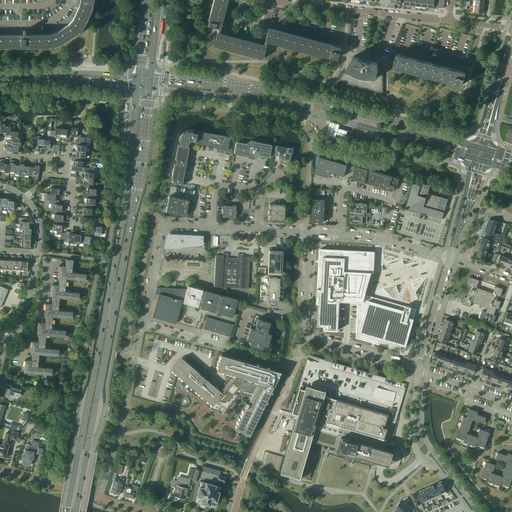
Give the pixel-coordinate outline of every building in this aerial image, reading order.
[(79,6),(73,19),(83,26),(84,24),(90,13),(92,7),(92,0),(77,0),(77,5),(79,5),(80,5),(79,6)] [(213,0),(208,21),(208,22),(209,22),(208,26),(216,28),(216,29),(218,29),(219,29),(221,21),(222,21),(227,0),(213,0)] [(434,0),(434,8),(438,9),(438,7),(444,8),(444,0),(434,0)] [(83,26),(73,19),(73,20),(69,24),(68,25),(57,32),(55,33),(51,34),(49,34),(26,35),(26,31),(23,31),(21,31),(21,32),(16,32),(16,35),(1,35),(1,36),(0,36),(0,46),(2,46),(2,47),(50,47),(54,46),(59,45),(63,43),(75,35),(79,32),(82,28),(83,26)] [(265,41),(267,41),(332,59),(332,58),(337,59),(338,52),(342,53),(343,50),(343,49),(331,46),(332,45),(331,45),(328,44),(269,28),(268,28),(265,41)] [(217,32),(213,46),(214,46),(262,59),(266,46),(217,33),(217,32)] [(458,70),(397,54),(393,67),(394,67),(458,84),(458,85),(459,83),(463,84),(467,71),(462,70),(462,71),(458,70)] [(345,74),(344,73),(339,81),(382,93),(382,71),(378,70),(378,63),(372,61),(372,63),(371,62),(368,62),(368,60),(363,59),(363,61),(360,60),(359,59),(360,58),(354,56),(346,69),(347,69),(345,74)] [(10,135),(10,130),(14,131),(15,122),(11,122),(11,126),(5,125),(5,124),(5,123),(1,123),(0,126),(1,126),(0,131),(0,132),(6,132),(6,134),(5,134),(10,135),(9,135),(10,135)] [(340,124),(330,122),(326,137),(336,140),(337,135),(345,137),(347,131),(339,129),(340,124)] [(71,130),(71,136),(78,137),(78,141),(84,142),(84,141),(85,140),(87,140),(87,137),(81,137),(81,132),(82,129),(81,128),(78,128),(72,127),(71,130)] [(55,137),(61,137),(61,128),(55,128),(55,131),(51,130),(50,138),(55,138),(55,137)] [(71,130),(61,128),(61,137),(66,138),(66,142),(70,143),(71,136),(71,130)] [(178,144),(178,145),(189,147),(188,147),(189,142),(191,141),(196,142),(197,133),(193,132),(193,130),(192,130),(191,129),(190,129),(189,130),(188,130),(186,130),(185,130),(184,131),(183,132),(183,131),(184,133),(183,134),(182,134),(181,135),(181,136),(180,137),(180,138),(179,139),(179,140),(179,141),(180,141),(179,145),(178,145),(178,144)] [(11,141),(13,141),(20,142),(20,137),(20,138),(18,137),(19,131),(14,131),(10,130),(10,135),(11,135),(11,141)] [(198,131),(197,133),(196,142),(195,144),(228,150),(230,150),(232,142),(233,137),(198,131)] [(353,132),(347,131),(345,137),(344,142),(350,143),(353,132)] [(38,147),(43,148),(44,139),(45,137),(35,136),(33,151),(37,151),(38,147)] [(55,138),(50,138),(50,140),(44,139),(43,148),(49,148),(49,150),(53,151),(55,138)] [(78,145),(77,151),(86,152),(87,142),(84,141),(84,142),(78,141),(76,140),(76,145),(78,145)] [(236,143),(234,153),(235,154),(248,157),(254,159),(259,155),(269,157),(270,156),(272,146),(271,144),(254,141),(255,140),(251,140),(246,143),(237,142),(236,143)] [(13,141),(12,147),(10,147),(10,146),(10,147),(8,146),(7,151),(18,152),(19,146),(21,146),(21,142),(20,142),(13,141)] [(175,163),(174,164),(186,166),(187,164),(186,164),(189,147),(178,145),(175,160),(176,160),(176,159),(177,160),(176,164),(175,164),(175,163)] [(292,153),(293,148),(288,147),(288,148),(276,145),(274,155),(279,156),(278,157),(279,158),(280,158),(279,163),(289,165),(291,153),(292,153)] [(72,160),(74,161),(74,160),(82,161),(82,157),(85,158),(86,152),(77,151),(76,157),(72,156),(72,160)] [(319,156),(316,166),(317,166),(315,173),(329,177),(329,176),(333,177),(334,173),(344,176),(347,165),(338,162),(335,161),(334,161),(327,159),(327,158),(319,156)] [(0,170),(5,171),(5,172),(9,173),(9,171),(10,164),(6,164),(6,162),(4,162),(4,160),(5,160),(5,159),(0,159),(0,161),(0,170)] [(19,174),(19,172),(20,165),(14,165),(14,163),(14,161),(15,161),(15,160),(10,160),(10,164),(9,171),(15,172),(15,173),(15,174),(19,174)] [(83,172),(84,167),(82,167),(83,161),(82,161),(74,160),(74,161),(73,166),(72,166),(71,170),(83,172)] [(24,175),(29,175),(30,166),(24,166),(24,164),(20,163),(20,165),(19,172),(25,173),(25,174),(24,174),(24,175)] [(186,166),(174,164),(172,179),(172,178),(173,179),(172,183),(183,185),(183,183),(183,182),(186,166)] [(30,166),(29,175),(33,176),(33,175),(33,174),(39,174),(40,166),(35,165),(36,165),(36,167),(30,166)] [(94,169),(84,167),(83,172),(84,172),(85,172),(84,178),(93,179),(95,179),(95,175),(94,175),(94,169)] [(362,183),(363,183),(364,184),(365,183),(393,191),(395,186),(397,187),(400,179),(393,177),(393,176),(388,175),(383,174),(379,173),(379,172),(378,172),(378,173),(374,172),(374,171),(369,170),(370,170),(369,170),(358,167),(358,168),(357,168),(358,169),(357,173),(356,173),(357,174),(355,178),(354,178),(355,178),(355,180),(362,182),(362,183)] [(79,187),(87,188),(89,188),(90,184),(93,185),(93,179),(84,178),(84,183),(80,183),(79,187)] [(51,183),(50,193),(56,194),(59,195),(60,189),(64,189),(64,185),(51,183)] [(418,185),(413,183),(405,209),(442,220),(448,199),(428,193),(430,186),(421,183),(420,186),(418,186),(418,185)] [(87,188),(87,194),(83,193),(82,197),(87,198),(95,199),(97,199),(98,189),(89,188),(87,188)] [(49,203),(52,204),(54,204),(59,204),(59,200),(55,200),(56,194),(50,193),(47,193),(45,193),(45,198),(44,199),(44,203),(49,203)] [(165,202),(165,204),(166,206),(167,206),(166,211),(186,215),(187,210),(188,210),(190,209),(190,207),(189,205),(188,205),(189,200),(169,196),(168,201),(167,201),(165,202)] [(81,207),(84,208),(91,208),(92,205),(95,205),(95,199),(87,198),(86,204),(82,203),(81,207)] [(324,200),(313,199),(312,222),(323,222),(324,200)] [(8,209),(8,210),(11,210),(11,212),(14,212),(14,213),(17,213),(18,206),(18,203),(15,202),(15,200),(9,200),(8,209)] [(354,212),(350,212),(350,224),(363,224),(363,221),(366,221),(366,218),(367,218),(367,203),(354,203),(354,212)] [(51,213),(54,214),(55,214),(64,215),(65,215),(66,211),(62,211),(62,205),(59,204),(54,204),(52,204),(51,213)] [(269,219),(284,220),(285,205),(269,204),(269,209),(268,209),(268,214),(269,214),(269,219)] [(222,217),(235,218),(236,214),(235,214),(235,210),(236,210),(236,206),(223,205),(222,217)] [(84,208),(83,213),(79,213),(78,217),(88,218),(89,214),(92,215),(92,208),(91,208),(84,208)] [(57,220),(56,224),(62,225),(66,225),(67,221),(66,221),(62,221),(63,215),(64,215),(55,214),(54,214),(54,220),(57,220)] [(18,217),(17,221),(19,221),(18,224),(20,224),(20,227),(21,227),(30,228),(31,221),(28,221),(29,219),(25,219),(25,218),(18,217)] [(487,223),(485,228),(487,228),(485,232),(487,232),(486,235),(485,235),(499,240),(502,241),(503,241),(504,238),(505,236),(508,227),(509,224),(506,223),(505,226),(502,235),(501,238),(500,237),(497,235),(498,234),(494,232),(496,227),(498,227),(499,224),(498,223),(498,222),(490,219),(488,223),(487,223)] [(96,226),(95,229),(95,232),(95,235),(101,235),(101,233),(106,234),(108,223),(102,222),(102,226),(96,226)] [(60,239),(64,239),(65,233),(61,232),(62,225),(56,224),(53,224),(53,230),(57,230),(56,234),(61,235),(60,239)] [(75,234),(74,243),(84,244),(85,235),(85,231),(81,230),(81,231),(81,235),(75,234)] [(64,242),(74,243),(75,234),(69,233),(69,232),(65,231),(65,233),(64,239),(64,242)] [(85,235),(84,244),(90,245),(90,242),(94,242),(95,235),(95,232),(91,232),(91,236),(85,235)] [(167,234),(164,248),(170,247),(170,248),(199,248),(199,245),(203,245),(203,236),(167,234)] [(483,237),(481,244),(489,246),(491,243),(493,244),(494,241),(498,243),(499,240),(485,235),(485,238),(484,237),(484,238),(483,237)] [(481,244),(479,250),(487,253),(487,252),(489,246),(481,244)] [(317,288),(317,296),(318,296),(317,303),(319,303),(319,304),(319,306),(318,325),(325,326),(325,329),(338,330),(339,310),(340,301),(343,301),(359,302),(358,305),(362,305),(362,304),(365,295),(366,293),(362,292),(363,289),(365,289),(366,286),(365,285),(368,273),(371,274),(372,272),(374,272),(375,252),(373,252),(371,252),(369,251),(365,251),(364,251),(360,251),(359,251),(355,251),(353,251),(351,251),(346,250),(340,250),(339,250),(335,250),(333,250),(330,249),(328,249),(324,249),(322,249),(320,249),(319,271),(319,280),(318,288),(317,288)] [(268,272),(281,273),(282,251),(269,250),(268,272)] [(487,253),(479,250),(477,256),(485,259),(486,255),(489,256),(490,253),(487,252),(487,253)] [(158,295),(152,317),(176,323),(176,322),(182,301),(183,302),(183,303),(198,307),(198,306),(201,307),(200,307),(215,312),(216,311),(218,312),(233,317),(238,299),(227,296),(228,291),(226,291),(226,287),(234,288),(248,288),(250,257),(243,256),(243,254),(238,254),(237,258),(235,258),(230,258),(228,258),(228,253),(223,253),(222,255),(216,255),(214,287),(223,287),(223,291),(213,290),(213,289),(212,289),(212,288),(211,288),(210,288),(209,288),(208,288),(207,289),(206,289),(206,290),(203,290),(203,289),(188,285),(187,289),(185,289),(157,287),(155,294),(158,295)] [(7,260),(6,270),(13,271),(13,269),(14,260),(14,256),(11,255),(11,260),(7,260)] [(501,265),(504,266),(507,257),(501,255),(498,263),(502,264),(502,265),(501,265)] [(58,278),(59,278),(66,279),(86,281),(86,280),(84,280),(85,274),(86,274),(72,272),(73,260),(66,259),(66,266),(59,265),(58,278)] [(269,292),(268,292),(268,302),(271,302),(271,303),(275,303),(276,302),(279,303),(279,297),(278,297),(278,296),(280,296),(280,294),(279,294),(279,292),(280,292),(280,290),(279,289),(280,288),(281,288),(281,285),(280,285),(280,278),(277,278),(277,277),(273,276),(272,277),(269,277),(269,287),(268,287),(268,288),(269,289),(269,292)] [(476,304),(488,308),(486,312),(482,311),(479,318),(493,323),(496,316),(494,315),(496,308),(498,309),(499,309),(498,309),(501,302),(501,301),(497,300),(498,296),(501,296),(500,296),(503,289),(495,286),(493,293),(477,287),(479,281),(480,280),(469,277),(464,291),(469,293),(467,297),(465,296),(465,297),(462,304),(470,307),(470,306),(472,300),(477,301),(476,304)] [(51,297),(53,297),(59,298),(79,299),(78,299),(78,293),(80,293),(65,291),(66,279),(59,278),(59,285),(52,284),(51,297)] [(0,307),(0,306),(3,300),(3,301),(5,296),(6,293),(8,289),(8,290),(8,289),(0,285),(0,307)] [(358,305),(357,337),(400,350),(401,345),(406,346),(414,319),(413,318),(416,309),(411,308),(412,307),(406,305),(406,306),(365,295),(362,304),(362,305),(358,305)] [(44,316),(46,316),(53,316),(72,318),(71,317),(71,312),(73,312),(73,311),(58,310),(59,298),(53,297),(52,304),(46,303),(44,316)] [(38,335),(39,335),(46,335),(65,337),(66,336),(64,336),(64,331),(66,331),(66,330),(51,329),(53,316),(46,316),(45,323),(39,322),(38,335)] [(207,317),(203,329),(230,337),(233,325),(207,317)] [(267,332),(270,322),(258,318),(255,329),(251,327),(247,340),(251,341),(250,345),(263,349),(264,345),(268,346),(271,334),(271,333),(267,332)] [(446,319),(444,324),(453,327),(455,322),(446,319)] [(444,324),(442,329),(451,332),(453,327),(444,324)] [(477,330),(475,335),(484,338),(485,333),(486,329),(478,326),(477,330)] [(449,337),(441,334),(439,340),(447,343),(449,337)] [(31,353),(32,354),(39,354),(59,356),(59,355),(57,355),(58,350),(59,350),(59,349),(45,348),(46,335),(39,335),(38,341),(32,341),(31,353)] [(475,335),(473,340),(481,343),(480,343),(482,344),(484,338),(475,335)] [(498,338),(496,343),(505,346),(507,341),(498,338)] [(472,340),(470,345),(479,348),(480,343),(481,343),(473,340),(472,340)] [(494,348),(496,349),(496,348),(503,351),(505,346),(496,343),(494,348)] [(479,348),(470,345),(468,350),(477,353),(479,348)] [(496,349),(494,353),(502,356),(504,351),(503,351),(496,348),(496,349)] [(433,352),(432,356),(434,356),(432,360),(438,362),(441,354),(436,352),(435,352),(433,352)] [(502,356),(494,353),(492,359),(500,362),(502,356)] [(39,354),(32,354),(32,360),(25,360),(24,372),(52,375),(52,374),(50,374),(51,369),(52,369),(52,368),(38,367),(39,354)] [(182,358),(171,370),(178,376),(177,377),(179,378),(180,377),(183,380),(180,383),(192,394),(195,391),(199,394),(198,395),(199,396),(200,395),(201,396),(200,397),(202,398),(203,397),(204,399),(203,400),(205,401),(206,400),(212,405),(210,409),(218,411),(218,410),(222,413),(221,414),(222,415),(240,393),(251,397),(248,402),(246,401),(243,406),(245,407),(235,428),(249,435),(255,425),(261,412),(263,408),(263,407),(265,407),(266,405),(264,405),(265,403),(267,403),(268,401),(266,401),(267,400),(268,400),(269,398),(268,398),(269,396),(270,396),(271,395),(270,394),(270,393),(272,393),(273,392),(271,391),(272,389),(274,390),(274,388),(273,387),(280,373),(281,371),(268,368),(269,366),(267,365),(266,367),(261,365),(261,364),(259,363),(259,365),(250,362),(251,361),(249,360),(248,362),(221,354),(216,369),(233,374),(223,386),(222,385),(224,387),(220,391),(217,388),(218,387),(216,385),(215,387),(213,385),(214,384),(213,383),(212,384),(182,358)] [(438,362),(443,364),(446,355),(441,354),(438,362)] [(395,414),(398,415),(407,384),(308,355),(308,357),(299,386),(395,414)] [(443,364),(448,366),(451,357),(446,355),(443,364)] [(448,366),(453,368),(456,359),(451,357),(448,366)] [(453,368),(458,369),(461,361),(456,359),(453,368)] [(463,371),(464,370),(466,363),(461,361),(458,369),(463,371)] [(464,370),(469,372),(472,363),(466,362),(466,363),(464,370)] [(472,363),(469,372),(474,374),(477,365),(472,363)] [(481,376),(486,378),(490,370),(484,368),(481,376)] [(486,378),(491,380),(492,380),(494,373),(495,371),(490,370),(486,378)] [(491,381),(496,383),(499,374),(494,373),(492,380),(491,380),(491,381)] [(496,383),(501,385),(504,376),(499,374),(496,383)] [(501,385),(506,387),(509,378),(504,376),(501,385)] [(311,443),(319,445),(321,439),(339,445),(336,454),(361,461),(363,457),(366,458),(364,462),(375,465),(377,461),(382,463),(390,465),(394,451),(376,446),(377,444),(378,444),(379,443),(380,443),(380,442),(380,441),(379,440),(378,439),(379,437),(385,439),(388,428),(384,427),(384,425),(386,425),(389,414),(325,396),(327,390),(308,385),(306,390),(300,388),(297,399),(298,400),(298,402),(296,401),(293,413),(299,415),(285,465),(283,464),(282,467),(283,467),(283,466),(284,466),(283,471),(301,477),(302,476),(310,478),(313,469),(304,466),(306,459),(315,462),(317,452),(309,450),(311,443)] [(9,396),(10,394),(20,396),(22,389),(11,386),(10,389),(7,388),(3,387),(2,394),(9,396)] [(460,428),(459,428),(456,437),(459,438),(460,437),(462,438),(462,439),(462,438),(464,439),(463,442),(464,442),(464,441),(466,442),(466,443),(473,446),(473,445),(476,445),(475,446),(476,446),(477,443),(479,444),(478,445),(479,445),(479,444),(481,445),(481,446),(485,447),(488,438),(486,437),(487,435),(488,436),(490,432),(480,429),(478,435),(479,435),(479,437),(467,433),(467,431),(469,431),(473,419),(484,423),(483,423),(484,421),(485,421),(486,417),(477,414),(478,412),(469,408),(467,412),(468,412),(468,415),(467,414),(467,415),(467,417),(464,416),(465,416),(464,419),(463,418),(460,426),(461,426),(460,428)] [(35,425),(33,429),(45,433),(47,429),(35,425)] [(0,444),(0,454),(1,455),(1,456),(5,457),(7,448),(8,448),(10,444),(9,444),(10,438),(16,439),(17,433),(12,431),(12,434),(6,433),(4,441),(3,441),(2,445),(0,444)] [(288,436),(284,435),(280,451),(283,452),(288,436)] [(25,448),(24,453),(23,453),(23,456),(21,461),(23,461),(22,463),(25,464),(27,465),(27,464),(30,465),(31,463),(32,464),(33,459),(34,456),(35,452),(36,453),(42,455),(44,448),(38,446),(39,443),(38,442),(33,440),(31,441),(30,445),(26,444),(25,448)] [(269,452),(264,466),(279,470),(283,456),(269,452)] [(506,484),(506,485),(509,487),(511,479),(511,477),(511,475),(511,474),(511,454),(508,453),(507,455),(498,452),(497,456),(498,456),(497,458),(496,458),(507,462),(503,474),(504,475),(503,476),(491,472),(492,470),(493,471),(496,465),(486,461),(485,465),(486,465),(485,468),(484,467),(480,476),(484,478),(484,477),(487,478),(486,478),(487,479),(487,478),(489,478),(488,481),(488,482),(489,481),(491,481),(490,482),(498,485),(498,484),(500,485),(500,486),(501,483),(503,484),(503,485),(504,484),(506,484)] [(110,492),(111,492),(114,493),(116,494),(119,495),(119,494),(124,479),(120,478),(119,480),(116,479),(117,473),(121,474),(123,466),(118,464),(116,473),(114,472),(112,480),(114,481),(110,492)] [(196,470),(193,479),(198,480),(199,478),(199,477),(201,478),(212,481),(212,483),(207,482),(207,481),(206,481),(206,482),(205,482),(201,481),(202,480),(201,480),(201,481),(200,481),(200,482),(200,485),(199,485),(199,486),(198,485),(198,486),(199,487),(198,490),(197,491),(197,495),(196,494),(195,495),(196,496),(196,497),(196,500),(195,500),(195,501),(196,502),(196,501),(199,502),(200,502),(200,503),(200,504),(200,505),(201,505),(202,506),(203,506),(205,507),(206,507),(208,507),(209,508),(209,507),(209,506),(210,506),(210,505),(211,505),(214,506),(215,507),(215,506),(216,506),(216,505),(215,505),(216,502),(217,501),(218,501),(218,500),(217,500),(218,497),(218,495),(219,492),(220,493),(220,492),(219,491),(220,490),(219,490),(220,487),(221,487),(220,486),(220,485),(220,486),(216,485),(215,485),(216,484),(215,483),(215,484),(214,484),(215,482),(216,482),(218,483),(216,482),(217,480),(219,481),(225,483),(226,478),(226,477),(219,475),(221,471),(202,466),(201,471),(196,469),(196,470)] [(188,480),(178,477),(177,481),(172,480),(171,485),(177,487),(174,495),(185,498),(187,489),(187,488),(189,480),(188,479),(188,480)] [(441,493),(446,491),(445,488),(443,485),(442,481),(437,483),(436,484),(442,496),(442,495),(441,493)] [(436,484),(431,486),(437,498),(442,496),(436,484)] [(123,495),(129,497),(131,488),(126,486),(123,494),(123,495)] [(437,498),(431,486),(427,488),(432,500),(437,498)] [(131,488),(129,497),(134,498),(136,494),(137,494),(138,491),(137,491),(137,489),(131,488)] [(432,500),(427,488),(422,490),(427,502),(432,500)] [(427,502),(422,490),(417,492),(422,505),(422,504),(421,502),(426,500),(427,502)] [(413,499),(414,502),(415,501),(417,507),(422,505),(417,492),(412,495),(413,498),(413,499)] [(409,511),(411,510),(407,507),(407,506),(404,504),(404,505),(400,502),(397,506),(404,511),(409,511)]
